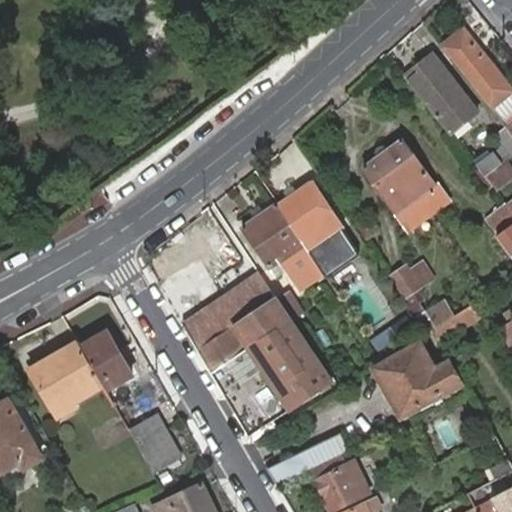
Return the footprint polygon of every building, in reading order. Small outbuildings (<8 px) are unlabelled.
[(511,91),(464,32),(444,48),(491,108),(504,124),(511,116),(511,91)] [(420,74),(408,82),(452,135),(479,112),(434,55),(416,69),(420,74)] [(416,69),(404,78),(408,82),(420,74),(416,69)] [(511,156),(511,133),(508,129),(497,139),(511,158),(511,156)] [(395,210),(408,229),(441,203),(432,190),(436,188),(401,141),(363,168),(394,211),(395,210)] [(490,160),(497,168),(506,161),(507,160),(501,152),(490,160)] [(497,168),(485,177),(498,192),(511,180),(511,168),(506,161),(497,168)] [(311,182),(276,206),(304,246),(309,254),(343,230),(311,182)] [(432,190),(441,203),(445,200),(436,188),(432,190)] [(304,246),(276,206),(243,228),(270,268),(304,246)] [(511,225),(496,237),(511,260),(511,225)] [(304,246),(270,268),(276,277),(309,254),(304,246)] [(160,287),(180,321),(200,308),(199,304),(216,293),(196,257),(176,269),(179,275),(160,287)] [(430,281),(421,266),(412,272),(409,268),(395,276),(406,294),(401,297),(408,308),(418,302),(413,295),(423,288),(422,287),(430,281)] [(184,327),(199,352),(277,301),(260,275),(184,327)] [(408,308),(401,297),(390,280),(373,290),(395,320),(409,310),(408,308)] [(290,292),(277,301),(292,323),(295,321),(305,314),(290,292)] [(199,352),(253,444),(278,428),(275,421),(333,383),(292,323),(277,301),(199,352)] [(481,318),(472,307),(436,329),(443,343),(481,318)] [(107,332),(80,347),(102,385),(107,393),(133,378),(107,332)] [(80,347),(78,343),(41,365),(50,380),(39,386),(59,418),(76,409),(73,402),(102,385),(80,347)] [(453,365),(446,368),(437,373),(422,346),(377,369),(402,416),(462,383),(453,365)] [(50,380),(41,365),(31,371),(39,386),(50,380)] [(0,473),(2,476),(26,466),(41,457),(10,402),(0,407),(0,473)] [(117,411),(90,425),(102,447),(129,433),(117,411)] [(157,415),(129,432),(154,476),(181,459),(157,415)] [(343,434),(268,469),(278,486),(316,467),(343,454),(351,450),(343,434)] [(343,454),(316,467),(321,478),(317,479),(325,497),(331,494),(337,507),(371,491),(356,460),(348,464),(343,454)] [(156,508),(157,511),(215,511),(204,485),(156,508)] [(331,494),(325,497),(332,510),(337,507),(331,494)] [(511,511),(511,496),(483,511),(511,511)] [(370,511),(368,508),(374,506),(372,501),(347,511),(370,511)] [(88,511),(83,502),(66,511),(88,511)]
